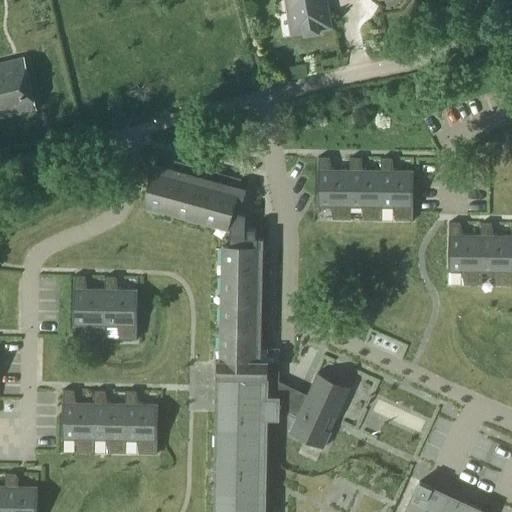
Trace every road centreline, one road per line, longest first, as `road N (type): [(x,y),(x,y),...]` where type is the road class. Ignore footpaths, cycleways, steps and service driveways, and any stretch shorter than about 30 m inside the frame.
road 1 (residential): [(27,432),(37,257),(121,211),(126,138),(255,105)]
road 2 (residential): [(255,105),(284,259),(287,382)]
road 3 (residential): [(255,105),(511,40)]
road 4 (residential): [(452,212),(456,134),(511,117)]
